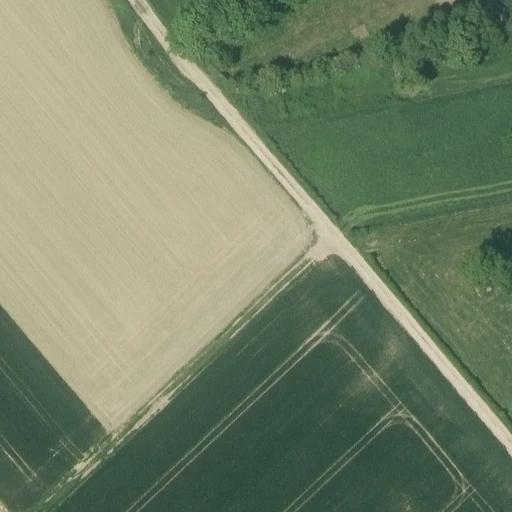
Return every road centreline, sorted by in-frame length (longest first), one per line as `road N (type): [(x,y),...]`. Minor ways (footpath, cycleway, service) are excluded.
road 1 (track): [(132,0),(511,440)]
road 2 (track): [(344,249),(71,511)]
